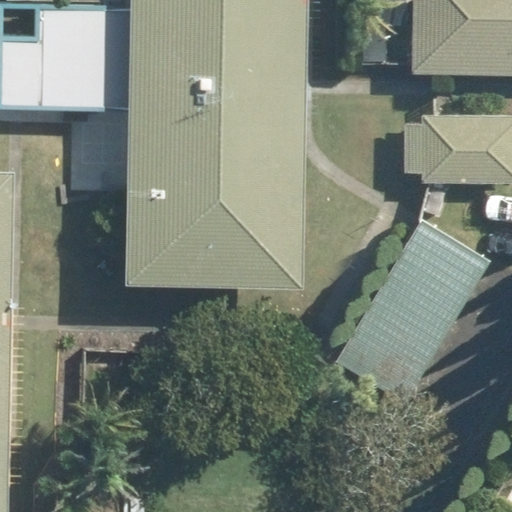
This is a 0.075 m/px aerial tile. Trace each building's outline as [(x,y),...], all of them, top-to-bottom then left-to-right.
[(0,92),(114,95),(115,0),(26,0),(26,23),(1,23),(0,48),(0,92)] [(297,0),(122,0),(118,283),(294,285),(297,0)] [(511,0),(417,0),(416,69),(511,70),(511,0)] [(427,120),(408,120),(408,169),(424,169),(424,178),(511,178),(511,109),(427,110),(427,120)] [(494,254),(425,213),(340,358),(408,398),(494,254)]
